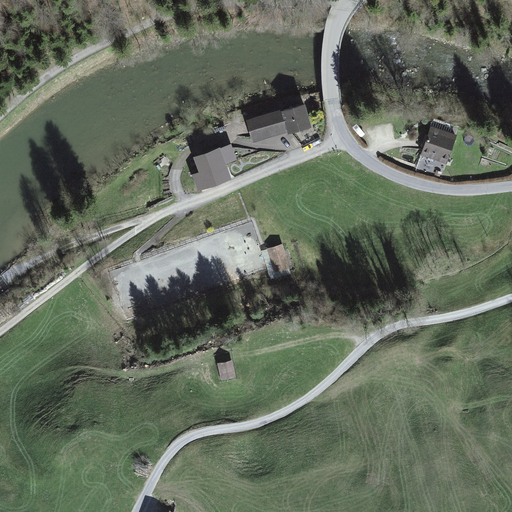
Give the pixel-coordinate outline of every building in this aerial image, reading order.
[(289,130),(309,125),(303,104),(249,120),(254,137),(288,127),(289,130)] [(456,136),(431,127),(422,153),(447,161),(456,136)] [(308,148),(316,146),(313,134),(304,136),(308,148)] [(233,158),(229,146),(197,156),(203,172),(196,175),(201,187),(228,176),(222,161),(233,158)] [(283,244),(268,248),(275,272),(289,268),(283,244)] [(220,364),(222,377),(233,375),(230,362),(220,364)]
